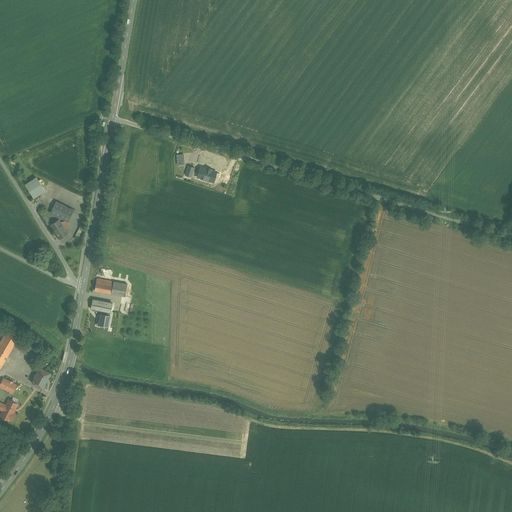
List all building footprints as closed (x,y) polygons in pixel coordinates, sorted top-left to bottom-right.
[(202,154),(199,165),(215,170),(219,159),(202,154)] [(195,167),(188,165),(185,175),(192,177),(195,167)] [(36,177),(26,184),(35,198),(45,191),(36,177)] [(56,201),(50,213),(65,220),(69,222),(75,209),(56,201)] [(60,220),(51,225),(60,239),(68,234),(66,230),(67,228),(69,222),(65,220),(61,222),(60,220)] [(80,226),(75,238),(80,241),(86,229),(80,226)] [(113,280),(97,277),(94,290),(110,293),(113,280)] [(114,280),(112,293),(126,295),(128,283),(114,280)] [(113,301),(93,297),(91,307),(101,309),(107,310),(111,311),(113,301)] [(106,314),(107,310),(101,309),(98,326),(108,328),(110,314),(106,314)] [(9,326),(0,342),(0,367),(1,368),(14,345),(20,334),(21,333),(9,326)] [(20,334),(14,345),(38,360),(45,348),(20,334)] [(40,365),(32,381),(44,387),(52,371),(40,365)] [(3,378),(0,384),(0,387),(13,394),(17,385),(13,383),(14,382),(9,379),(8,380),(3,378)] [(6,403),(0,400),(0,407),(3,409),(0,415),(9,420),(10,418),(13,420),(17,413),(14,412),(19,403),(9,398),(6,403)]
